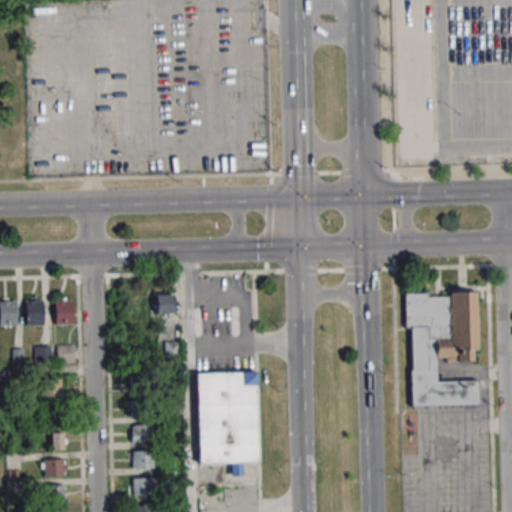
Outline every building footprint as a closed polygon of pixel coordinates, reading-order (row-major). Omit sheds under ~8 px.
[(403,293),(427,293),(427,297),(449,296),(449,293),(476,292),(478,350),(472,350),(472,361),(446,362),(446,357),(434,358),(435,384),(476,383),(477,404),(411,406),(410,370),(411,370),(410,328),(404,328),(403,293)] [(172,293),(153,293),(153,313),(172,313),(172,293)] [(54,299),(71,299),(72,325),(54,325),(54,299)] [(0,300),(15,300),(16,326),(0,326),(0,300)] [(25,300),(42,300),(43,326),(26,327),(25,300)] [(178,341),(164,343),(166,355),(180,353),(178,341)] [(56,345),(56,363),(74,363),(74,345),(56,345)] [(33,346),(33,363),(50,363),(50,346),(33,346)] [(131,382),(154,382),(154,368),(131,368),(131,382)] [(195,373),(246,372),(255,372),(255,377),(256,462),(241,463),(241,477),(229,477),(228,462),(196,463),(195,373)] [(60,396),(60,379),(41,379),(41,396),(60,396)] [(160,417),(160,400),(130,400),(130,417),(160,417)] [(42,423),(62,423),(62,403),(42,403),(42,423)] [(131,442),(151,442),(151,425),(131,425),(131,442)] [(49,449),(65,449),(65,430),(49,430),(49,449)] [(153,468),(153,450),(131,450),(131,468),(153,468)] [(41,458),(41,475),(66,475),(66,458),(41,458)] [(131,496),(150,496),(150,477),(131,477),(131,496)] [(65,485),(44,485),(44,501),(65,501),(65,485)]
